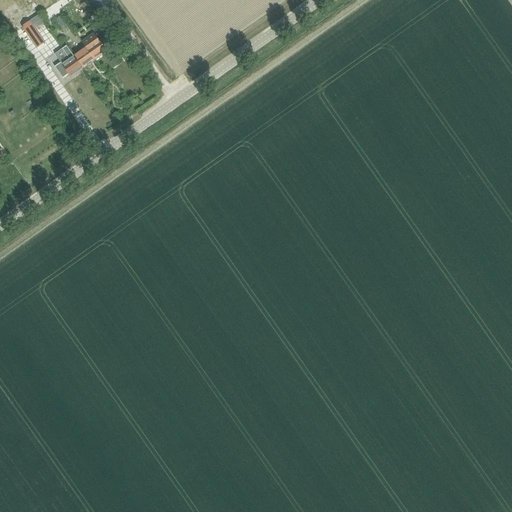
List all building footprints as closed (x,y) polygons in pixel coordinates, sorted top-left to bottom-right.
[(90,19),(98,12),(89,0),(88,0),(80,5),(90,19)] [(45,43),(34,27),(42,21),(38,16),(22,27),(36,48),(45,43)] [(86,48),(95,61),(107,52),(98,39),(97,40),(93,34),(81,42),(86,48)] [(68,75),(71,78),(83,69),(74,56),(73,57),(66,46),(54,55),(60,63),(54,67),(63,79),(68,75)] [(83,69),(95,61),(86,48),(74,56),(83,69)]
